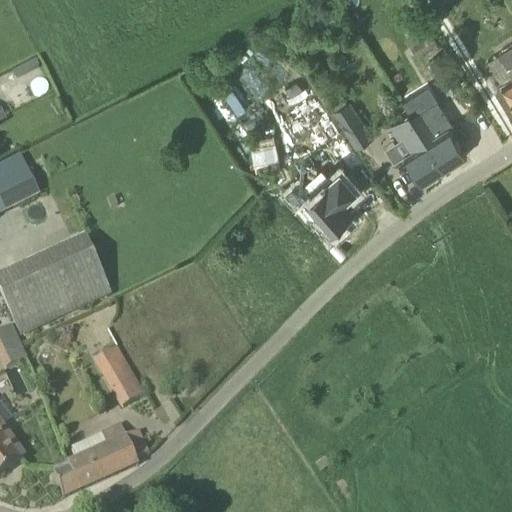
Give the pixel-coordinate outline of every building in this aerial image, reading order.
[(315,34),(342,18),(331,0),(321,0),(302,11),(315,34)] [(415,56),(438,43),(428,27),(406,40),(415,56)] [(511,46),(498,55),(488,62),(511,100),(511,46)] [(405,98),(418,93),(402,58),(389,64),(405,98)] [(226,90),(233,112),(247,107),(240,85),(226,90)] [(317,96),(288,115),(302,137),(313,129),(324,147),(342,135),(317,96)] [(333,110),(356,146),(371,136),(348,100),(333,110)] [(436,135),(429,124),(433,122),(425,108),(412,116),(445,170),(467,156),(449,127),(436,135)] [(445,170),(412,116),(411,113),(389,126),(399,142),(403,140),(410,152),(405,155),(423,184),(445,170)] [(250,137),(252,160),(277,158),(275,135),(250,137)] [(0,215),(39,196),(27,173),(29,171),(22,156),(2,166),(0,167),(0,215)] [(301,183),(289,194),(306,214),(313,209),(331,230),(339,223),(342,227),(353,218),(341,204),(356,191),(340,173),(321,189),(313,179),(304,187),(301,183)] [(110,296),(85,240),(0,278),(0,294),(19,337),(36,330),(110,296)] [(0,358),(0,360),(21,351),(11,327),(0,331),(0,358)] [(121,410),(143,397),(116,350),(94,362),(121,410)] [(127,439),(121,427),(101,435),(72,449),(78,460),(68,465),(52,471),(63,500),(139,466),(136,461),(147,456),(138,434),(127,439)] [(0,479),(22,464),(0,432),(0,479)]
